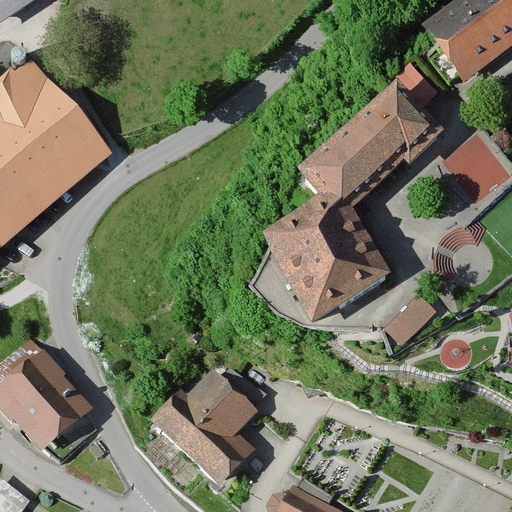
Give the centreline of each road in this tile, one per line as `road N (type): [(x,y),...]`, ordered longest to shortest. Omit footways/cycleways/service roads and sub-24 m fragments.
road 1 (unclassified): [(353,0),(193,115),(83,209),(58,296),(68,351),(108,432),(163,511)]
road 2 (residential): [(0,443),(36,475),(114,511)]
